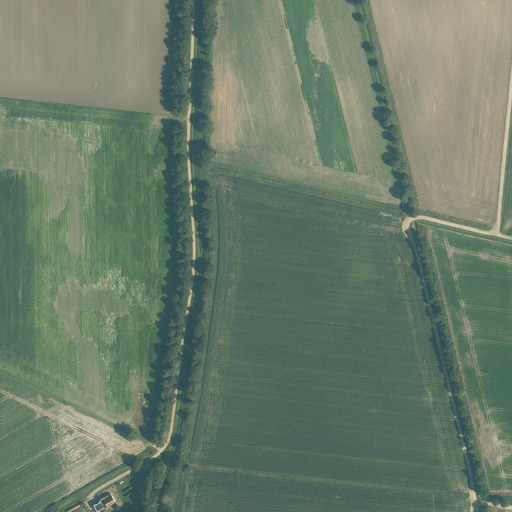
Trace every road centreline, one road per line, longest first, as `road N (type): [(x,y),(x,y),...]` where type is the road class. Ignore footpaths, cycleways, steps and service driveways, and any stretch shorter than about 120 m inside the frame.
road 1 (track): [(511,74),(496,234),(416,217),(406,225),(476,511)]
road 2 (track): [(194,0),(196,256),(177,405),(162,452),(94,493)]
